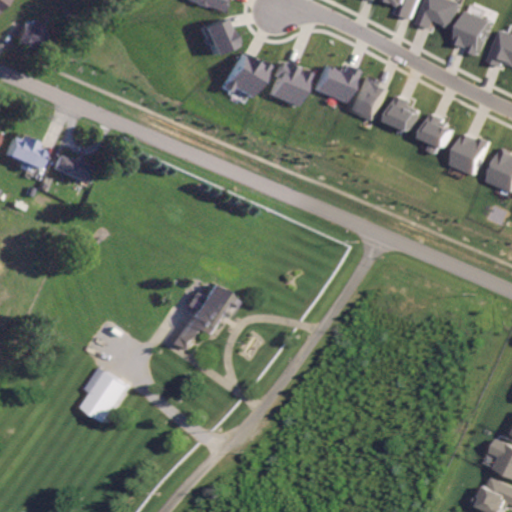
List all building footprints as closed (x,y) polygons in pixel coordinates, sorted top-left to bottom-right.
[(0,0),(6,0),(8,1),(3,8),(1,7),(0,8),(0,0)] [(224,0),(185,0),(185,1),(221,13),(224,0)] [(421,0),(387,0),(387,1),(401,7),(398,14),(414,20),(421,0)] [(453,29),(463,4),(452,0),(428,0),(418,24),(433,30),(436,23),(453,29)] [(493,21),(485,19),(487,11),(470,6),(457,44),(472,49),(470,53),(481,57),(493,21)] [(40,32),(46,35),(39,52),(29,48),(29,49),(15,43),(23,25),(29,28),(32,20),(43,25),(40,32)] [(235,48),(229,26),(224,28),(221,21),(201,27),(210,56),(235,48)] [(511,66),(511,29),(511,33),(503,30),(491,58),(511,66)] [(267,64),(241,51),(222,90),(228,93),(231,89),(251,98),(267,64)] [(295,108),(308,74),(281,63),(267,96),(295,108)] [(355,71),(341,65),(338,73),(323,66),(312,91),(342,103),(355,71)] [(349,111),(373,122),(388,87),(363,77),(349,111)] [(412,130),(419,111),(410,107),(412,102),(397,96),(388,121),(412,130)] [(455,128),(444,124),(446,118),(432,112),(422,136),(433,141),(429,150),(438,154),(442,145),(447,147),(455,128)] [(478,175),(491,141),(465,131),(452,165),(478,175)] [(42,144),(41,148),(41,149),(47,151),(39,170),(35,168),(34,168),(32,167),(30,173),(26,171),(21,169),(23,163),(7,156),(15,137),(22,140),(23,136),(24,136),(42,144)] [(511,190),(511,150),(503,147),(489,181),(511,190)] [(69,160),(70,157),(94,168),(87,184),(76,179),(55,170),(53,169),(59,156),(60,156),(69,160)] [(49,192),(39,188),(44,179),(45,177),(45,176),(51,179),(52,180),(55,181),(49,192)] [(29,187),(36,190),(32,198),(26,195),(29,187)] [(23,212),(11,206),(14,201),(26,206),(23,212)] [(215,335),(206,329),(202,335),(203,336),(193,351),(178,340),(177,340),(182,332),(191,319),(191,318),(188,317),(188,316),(201,298),(209,285),(233,301),(237,303),(215,335)] [(108,424),(84,408),(108,372),(113,375),(129,386),(132,388),(108,424)] [(511,443),(498,438),(492,451),(503,456),(497,469),(511,476),(511,443)] [(496,511),(504,511),(509,502),(511,503),(511,485),(490,476),(478,504),(496,511)]
